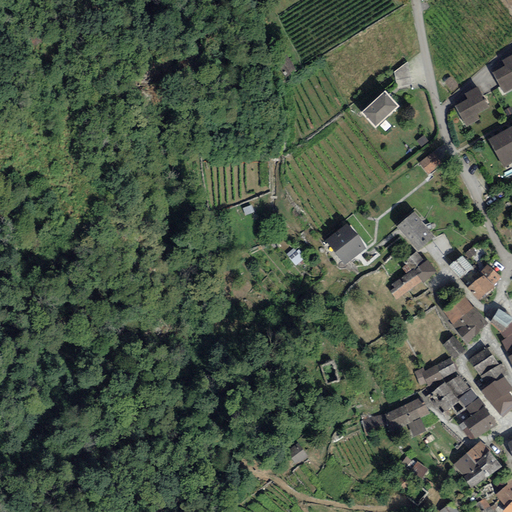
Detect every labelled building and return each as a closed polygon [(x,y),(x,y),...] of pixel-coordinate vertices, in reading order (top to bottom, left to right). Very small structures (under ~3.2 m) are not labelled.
[(511,57),(502,63),(505,68),(492,75),(504,95),(511,90),(511,57)] [(406,63),(394,73),(396,88),(411,85),(406,63)] [(488,109),(477,89),(463,96),(467,102),(455,108),(466,128),(478,121),(476,116),(488,109)] [(399,110),(384,94),(360,116),(375,132),(399,110)] [(511,163),(511,127),(488,140),(504,168),(511,163)] [(428,142),(424,136),(416,142),(420,148),(428,142)] [(442,164),(433,153),(420,164),(428,175),(442,164)] [(422,218),(414,209),(396,224),(418,249),(434,235),(420,219),(422,218)] [(366,251),(347,227),(326,242),(344,267),(366,251)] [(424,260),(415,250),(406,258),(409,261),(406,263),(411,268),(421,280),(422,281),(436,269),(426,258),(424,260)] [(403,262),(396,251),(385,259),(386,261),(381,265),(387,273),(403,262)] [(473,267),(462,254),(449,264),(460,277),(473,267)] [(483,273),(494,284),(500,275),(487,263),(481,270),(483,273)] [(397,300),(421,280),(411,268),(391,282),(394,286),(389,290),(397,300)] [(494,284),(483,273),(468,285),(478,297),(494,284)] [(487,321),(461,290),(439,308),(467,342),(487,321)] [(511,317),(511,316),(498,306),(489,322),(501,332),(511,317)] [(511,351),(511,317),(501,332),(504,338),(501,339),(508,353),(511,351)] [(453,335),(443,344),(454,357),(465,348),(453,335)] [(487,345),(468,359),(484,381),(503,367),(487,345)] [(422,367),(413,371),(419,384),(425,381),(427,385),(457,370),(449,355),(423,369),(422,367)] [(511,391),(511,384),(502,372),(480,389),(502,416),(511,407),(511,395),(510,393),(511,391)] [(459,373),(446,382),(457,397),(470,388),(459,373)] [(446,382),(445,380),(426,395),(436,407),(440,404),(444,410),(458,399),(457,397),(446,382)] [(476,397),(470,388),(457,397),(458,399),(464,406),(465,406),(476,397)] [(421,395),(385,413),(394,430),(408,424),(413,434),(425,429),(419,416),(429,412),(421,395)] [(497,421),(479,396),(476,397),(465,406),(471,414),(463,420),(475,437),(497,421)] [(384,414),(363,419),(365,428),(386,423),(384,414)] [(501,463),(480,439),(452,462),(472,487),(501,463)] [(307,455),(298,443),(287,452),(296,464),(307,455)] [(396,486),(421,505),(429,494),(418,486),(430,471),(416,461),(396,486)] [(511,511),(511,474),(507,479),(502,473),(493,480),(500,488),(495,493),(504,507),(501,510),(503,511),(511,511)] [(459,511),(451,501),(439,510),(440,511),(459,511)]
